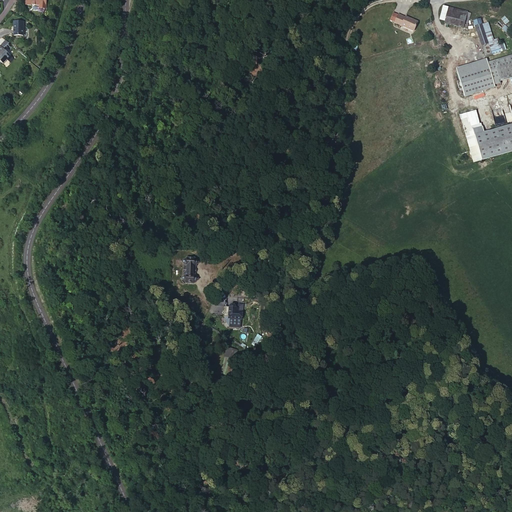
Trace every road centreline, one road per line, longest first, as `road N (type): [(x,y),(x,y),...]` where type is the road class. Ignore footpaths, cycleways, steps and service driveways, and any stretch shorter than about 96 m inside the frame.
road 1 (tertiary): [(127,0),(108,114),(44,209),(26,259),(38,305),(131,511)]
road 2 (residential): [(263,297),(326,169),(351,22),(367,5),(401,0)]
road 3 (tertiary): [(0,140),(53,76),(83,0)]
road 4 (track): [(503,91),(465,102),(455,97),(449,69),(459,51),(436,20),(434,0)]
